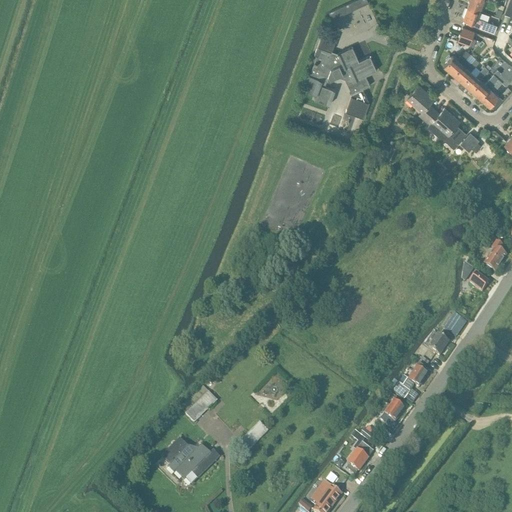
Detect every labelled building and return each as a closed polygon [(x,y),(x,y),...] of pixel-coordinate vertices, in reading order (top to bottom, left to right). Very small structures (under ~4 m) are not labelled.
[(478,11),(482,0),(469,0),(467,7),(478,11)] [(476,18),(478,11),(467,7),(463,19),(474,23),(480,25),(482,20),(476,18)] [(335,9),(328,13),(332,20),(339,17),(335,9)] [(500,18),(502,11),(497,9),(494,16),(500,18)] [(460,34),(472,38),(474,32),(462,28),(460,34)] [(338,54),(331,51),(336,37),(322,32),(314,55),(317,56),(309,75),(307,74),(301,89),(316,95),(314,100),(329,105),(334,90),(325,86),(326,82),(338,77),(345,79),(351,93),(345,110),(363,117),(369,101),(368,100),(362,89),(370,86),(365,76),(376,71),(369,56),(358,61),(352,47),(338,54)] [(470,44),(472,38),(460,34),(458,39),(470,44)] [(453,74),(462,64),(470,54),(466,50),(457,60),(452,55),(443,65),(453,74)] [(462,82),(471,72),(479,62),(475,58),(466,68),(462,64),(453,74),(462,82)] [(510,82),(511,79),(511,74),(505,69),(501,73),(510,82)] [(480,98),(501,73),(497,70),(489,79),(485,84),(480,80),(471,90),(480,98)] [(471,90),(480,80),(471,72),(462,82),(471,90)] [(506,86),(510,82),(501,73),(480,98),(489,106),(498,96),(494,92),(502,83),(506,86)] [(419,85),(407,98),(421,111),(418,115),(424,120),(432,111),(427,106),(434,98),(419,85)] [(432,111),(424,120),(429,125),(427,127),(443,141),(444,140),(448,135),(457,143),(466,133),(457,125),(460,121),(444,108),(437,115),(432,111)] [(440,166),(434,172),(438,176),(444,170),(440,166)] [(483,208),(479,211),(484,217),(488,213),(483,208)] [(495,273),(506,256),(500,252),(503,247),(495,242),(491,249),(493,250),(483,266),(495,273)] [(464,264),(463,271),(469,276),(473,269),(464,263),(464,264)] [(482,293),(489,283),(476,274),(469,284),(482,293)] [(454,314),(443,329),(456,337),(466,322),(454,314)] [(440,357),(449,343),(438,335),(428,349),(440,357)] [(426,370),(418,365),(416,368),(403,388),(397,383),(391,391),(404,401),(410,392),(409,392),(414,385),(419,388),(428,375),(424,373),(426,370)] [(394,380),(388,387),(390,389),(391,390),(397,382),(395,381),(394,380)] [(186,414),(185,415),(193,424),(194,422),(207,410),(216,401),(208,392),(186,414)] [(390,429),(404,410),(393,402),(379,421),(390,429)] [(246,454),(268,432),(259,423),(237,445),(246,454)] [(364,429),(360,435),(369,442),(373,436),(371,435),(365,430),(364,429)] [(179,439),(161,458),(170,466),(168,468),(173,473),(174,474),(176,473),(181,478),(185,481),(186,480),(190,484),(191,485),(219,457),(213,452),(210,454),(201,445),(197,449),(193,454),(188,449),(188,448),(186,446),(179,439)] [(355,476),(373,452),(362,444),(347,464),(349,466),(346,469),(355,476)] [(323,482),(310,500),(318,505),(313,511),(328,511),(334,505),(341,495),(338,493),(331,487),(323,482)]
